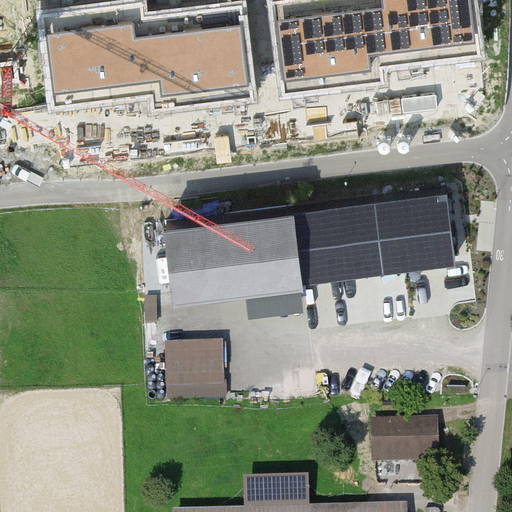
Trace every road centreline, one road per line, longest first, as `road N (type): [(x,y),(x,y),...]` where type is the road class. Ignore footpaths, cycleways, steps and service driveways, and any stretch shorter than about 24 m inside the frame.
road 1 (residential): [(0,199),(138,192),(511,146)]
road 2 (residential): [(511,193),(484,511)]
road 3 (unknown): [(320,219),(329,325),(341,351),(511,360)]
